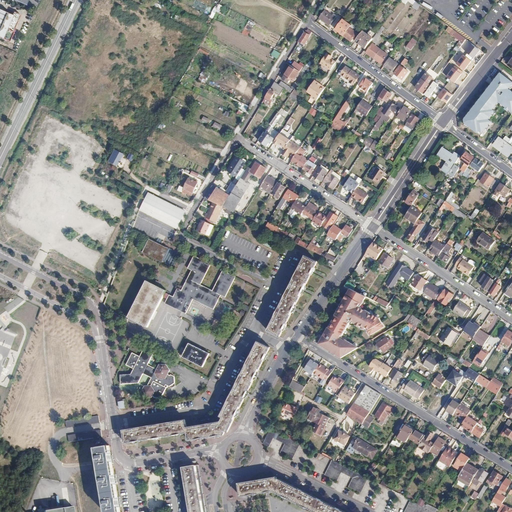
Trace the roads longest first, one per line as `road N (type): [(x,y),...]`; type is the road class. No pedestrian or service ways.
road 1 (residential): [(511,468),(296,335)]
road 2 (residential): [(274,285),(205,407),(113,422)]
road 3 (residential): [(274,285),(178,244),(235,139)]
road 4 (primary): [(0,172),(81,0)]
road 5 (residential): [(442,121),(307,22)]
road 6 (residential): [(372,226),(511,319)]
road 7 (residential): [(235,139),(372,226)]
road 8 (primary): [(69,0),(0,146)]
road 9 (primary): [(7,140),(74,0)]
road 10 (residential): [(307,22),(235,139)]
road 11 (tertiary): [(98,333),(89,302),(0,254)]
road 12 (tertiary): [(372,226),(296,335)]
road 13 (tertiary): [(442,121),(372,226)]
